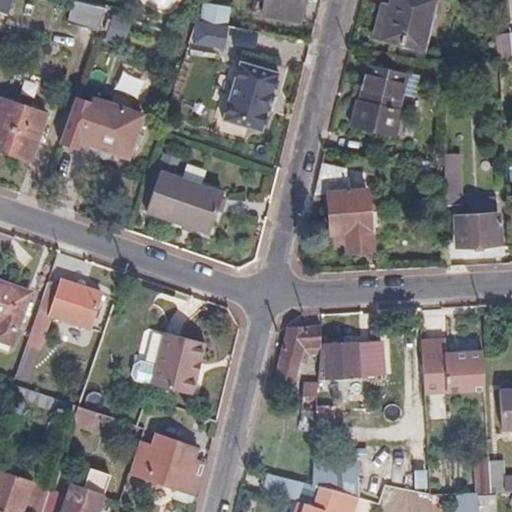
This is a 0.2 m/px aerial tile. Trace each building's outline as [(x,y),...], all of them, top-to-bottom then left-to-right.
[(0,0),(0,9),(8,12),(12,0),(0,0)] [(106,3),(85,0),(70,0),(67,26),(97,31),(106,3)] [(218,0),(203,0),(201,17),(228,22),(231,2),(218,0)] [(289,26),(295,0),(259,0),(255,18),(289,26)] [(417,49),(429,1),(426,0),(393,0),(391,11),(378,8),(370,38),(417,49)] [(125,41),(133,17),(114,11),(106,35),(125,41)] [(233,25),(209,21),(179,111),(197,117),(220,49),(228,45),(233,25)] [(460,60),(441,59),(443,91),(462,89),(460,60)] [(275,70),(236,61),(222,119),(261,128),(275,70)] [(393,109),(402,75),(368,67),(360,101),(356,100),(350,126),(392,137),(398,110),(393,109)] [(118,70),(112,87),(134,96),(141,79),(118,70)] [(126,155),(140,109),(92,91),(76,138),(126,155)] [(0,149),(29,160),(45,115),(0,98),(0,149)] [(463,219),(460,219),(461,247),(504,246),(502,217),(499,217),(499,196),(465,197),(463,154),(446,154),(449,205),(462,205),(463,219)] [(186,164),(181,177),(199,184),(204,170),(186,164)] [(349,172),(319,165),(311,197),(328,196),(329,218),(326,220),(327,238),(343,238),(344,256),(367,254),(363,194),(343,195),(349,172)] [(199,184),(181,177),(157,169),(144,209),(208,231),(222,192),(199,184)] [(45,282),(36,310),(87,328),(99,294),(61,280),(57,287),(45,282)] [(28,293),(0,283),(0,347),(7,350),(15,328),(19,318),(26,320),(32,306),(24,303),(28,293)] [(317,350),(318,325),(285,328),(273,380),(288,383),(294,358),(302,358),(304,349),(317,350)] [(198,362),(203,343),(163,333),(154,366),(150,384),(191,395),(195,379),(192,378),(197,362),(198,362)] [(484,390),(482,351),(444,353),(443,339),(419,340),(422,392),(484,390)] [(358,374),(355,342),(324,344),(326,375),(358,374)] [(150,384),(154,366),(138,362),(133,364),(130,376),(133,379),(150,384)] [(366,398),(364,378),(348,381),(351,400),(366,398)] [(314,421),(316,382),(302,382),(301,421),(314,421)] [(511,427),(511,387),(499,389),(501,427),(511,427)] [(76,412),(8,389),(6,396),(73,421),(76,412)] [(94,418),(76,412),(73,421),(71,428),(89,435),(94,418)] [(46,421),(39,442),(52,447),(59,425),(46,421)] [(157,451),(137,443),(126,477),(190,500),(202,466),(191,462),(194,452),(161,441),(157,451)] [(336,479),(335,489),(357,494),(356,469),(355,460),(314,450),(313,473),(336,479)] [(487,461),(487,454),(477,455),(478,479),(472,480),(472,493),(489,492),(487,461)] [(50,488),(41,511),(94,511),(110,465),(91,459),(83,483),(72,480),(68,491),(51,485),(50,488)] [(511,476),(508,476),(504,477),(503,460),(487,461),(489,492),(495,492),(509,491),(511,490),(511,476)] [(0,510),(5,511),(41,511),(50,488),(0,471),(0,510)] [(312,483),(265,471),(260,488),(298,499),(294,511),(351,511),(357,494),(335,489),(312,483)] [(313,473),(312,483),(335,489),(336,479),(313,473)] [(489,492),(472,493),(455,494),(448,511),(496,511),(495,492),(489,492)]
